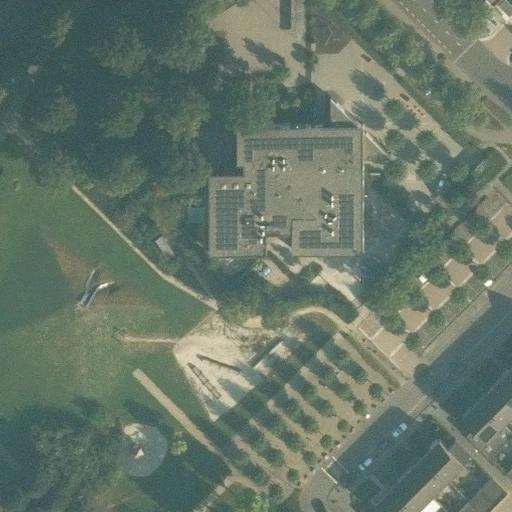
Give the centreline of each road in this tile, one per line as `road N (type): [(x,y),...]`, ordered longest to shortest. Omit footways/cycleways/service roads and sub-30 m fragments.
road 1 (residential): [(314,511),(319,483),(511,286)]
road 2 (tertiary): [(511,87),(482,72),(411,0)]
